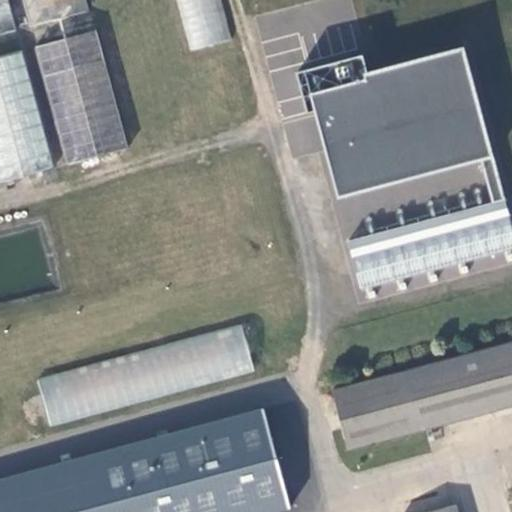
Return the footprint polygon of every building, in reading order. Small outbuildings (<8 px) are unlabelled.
[(0,0),(0,37),(13,33),(3,0),(0,0)] [(91,10),(88,0),(21,0),(28,25),(91,10)] [(220,0),(175,0),(190,51),(232,40),(220,0)] [(128,146),(96,32),(34,48),(66,163),(128,146)] [(466,44),(367,69),(363,54),(297,72),(307,111),(316,109),(338,196),(481,160),(495,156),(466,44)] [(0,185),(51,171),(20,52),(0,58),(0,185)] [(506,199),(495,156),(481,160),(492,202),(506,199)] [(348,240),(361,289),(511,248),(511,222),(506,199),(492,202),(348,240)] [(243,328),(36,374),(47,422),(254,377),(243,328)] [(511,404),(511,340),(330,390),(344,448),(511,404)] [(0,511),(263,511),(287,506),(263,409),(0,477),(0,511)]
